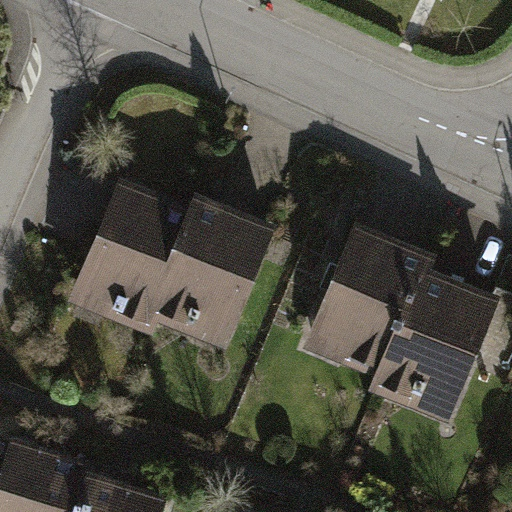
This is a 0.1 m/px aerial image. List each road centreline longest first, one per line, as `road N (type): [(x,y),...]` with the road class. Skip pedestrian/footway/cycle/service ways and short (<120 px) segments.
road 1 (residential): [(158,0),(511,153)]
road 2 (residential): [(98,0),(0,234)]
